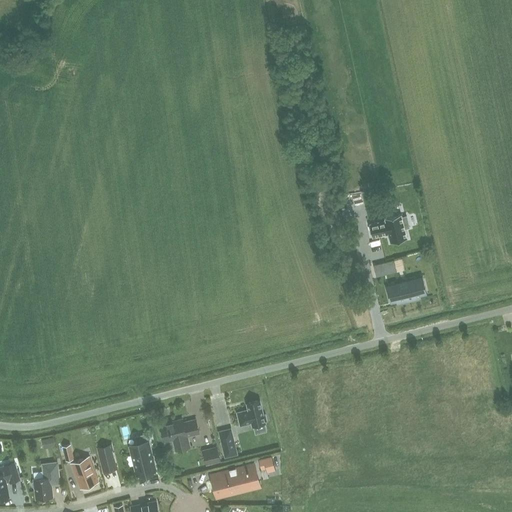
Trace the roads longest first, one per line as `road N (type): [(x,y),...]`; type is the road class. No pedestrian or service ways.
road 1 (unclassified): [(511,310),(83,416),(0,425)]
road 2 (residential): [(190,511),(164,484),(55,511)]
road 3 (track): [(382,342),(351,196)]
